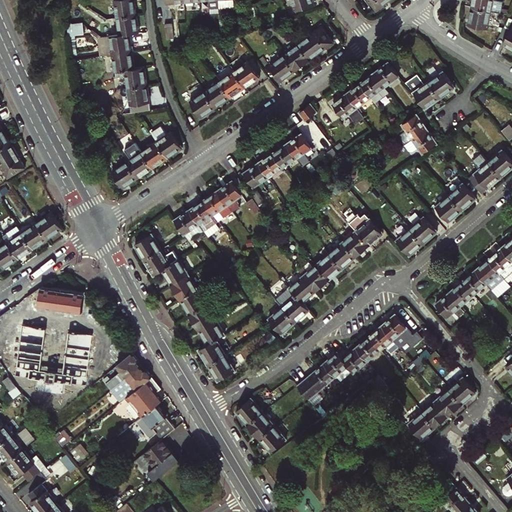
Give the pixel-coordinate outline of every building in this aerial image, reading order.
[(113,0),(116,18),(136,14),(133,0),(113,0)] [(291,0),(295,10),(314,4),(312,0),(291,0)] [(368,0),(376,10),(389,0),(368,0)] [(492,0),(472,0),(471,8),(491,12),(500,14),(502,4),(492,3),(492,0)] [(468,24),(497,31),(501,17),(490,15),(491,12),(471,8),(468,24)] [(129,33),(139,32),(136,14),(116,18),(107,19),(106,19),(108,36),(129,33)] [(72,21),(73,33),(86,32),(85,20),(72,21)] [(167,38),(174,37),(172,23),(165,24),(167,38)] [(511,25),(502,43),(511,48),(511,25)] [(298,42),(311,58),(332,42),(320,26),(298,42)] [(268,41),(272,39),(267,29),(262,32),(268,41)] [(111,53),(132,50),(129,33),(108,36),(100,38),(102,55),(111,53)] [(296,69),(311,58),(298,42),(283,53),(296,69)] [(124,70),(135,68),(132,50),(111,53),(114,71),(124,70)] [(281,80),(296,69),(283,53),(269,64),(281,80)] [(233,70),(244,86),(258,76),(247,60),(233,70)] [(385,86),(399,76),(388,62),(374,73),(385,86)] [(438,75),(443,71),(440,66),(434,70),(438,75)] [(127,87),(147,84),(145,67),(135,68),(124,70),(127,87)] [(229,97),(244,86),(233,70),(218,80),(229,97)] [(439,98),(454,87),(443,71),(438,75),(433,78),(429,74),(424,77),(428,82),(439,98)] [(390,94),(385,86),(374,73),(360,83),(371,97),(372,99),(378,107),(392,96),(390,94)] [(425,108),(439,98),(428,82),(425,84),(417,74),(405,83),(414,92),(425,108)] [(215,107),(229,97),(218,80),(204,90),(215,107)] [(346,93),(357,107),(371,97),(360,83),(346,93)] [(130,105),(150,102),(147,84),(127,87),(130,105)] [(201,117),(215,107),(204,90),(190,101),(201,117)] [(343,117),(357,107),(346,93),(333,104),(343,117)] [(301,111),(307,118),(314,112),(308,105),(301,111)] [(404,144),(412,138),(427,128),(417,114),(402,124),(407,131),(398,137),(403,144),(404,144)] [(166,157),(182,147),(171,131),(165,134),(160,126),(150,133),(155,141),(166,157)] [(511,129),(509,126),(501,132),(508,140),(511,136),(511,129)] [(0,149),(11,143),(2,128),(0,129),(0,149)] [(423,152),(437,142),(427,128),(412,138),(404,144),(409,150),(412,150),(418,146),(423,152)] [(352,138),(355,142),(363,136),(360,132),(352,138)] [(304,153),(311,148),(302,134),(287,143),(297,158),(302,166),(310,161),(304,153)] [(152,167),(166,157),(155,141),(141,151),(152,167)] [(0,163),(8,178),(25,168),(11,143),(0,149),(0,163)] [(273,153),(282,167),(297,158),(287,143),(273,153)] [(337,163),(343,159),(339,155),(335,148),(329,152),(337,163)] [(488,161),(501,176),(511,166),(511,161),(502,150),(488,161)] [(137,177),(152,167),(141,151),(126,161),(137,177)] [(268,176),(282,167),(273,153),(258,162),(268,176)] [(488,188),(501,176),(488,161),(481,153),(472,161),(479,170),(475,173),(488,188)] [(122,187),(137,177),(126,161),(112,171),(122,187)] [(253,186),(268,176),(258,162),(243,172),(253,186)] [(238,176),(232,180),(241,194),(248,190),(238,176)] [(239,206),(235,199),(242,195),(241,194),(232,180),(217,190),(231,211),(232,211),(239,206)] [(462,209),(476,198),(463,183),(449,195),(462,209)] [(218,221),(231,211),(217,190),(202,200),(218,221)] [(258,205),(264,201),(257,191),(251,195),(253,197),(258,205)] [(448,221),(462,209),(449,195),(436,207),(448,221)] [(316,202),(319,206),(326,200),(323,196),(316,202)] [(254,214),(261,210),(258,205),(253,197),(246,202),(254,214)] [(218,221),(202,200),(189,209),(199,224),(204,230),(204,231),(209,237),(220,229),(216,222),(218,221)] [(184,234),(199,224),(189,209),(174,219),(184,234)] [(48,238),(62,228),(51,212),(37,222),(48,238)] [(423,243),(437,232),(423,216),(410,228),(423,243)] [(369,245),(383,234),(370,218),(356,230),(369,245)] [(34,248),(48,238),(37,222),(23,232),(34,248)] [(184,234),(189,240),(204,230),(199,224),(184,234)] [(19,258),(34,248),(23,232),(19,225),(4,235),(8,242),(19,258)] [(410,255),(423,243),(410,228),(397,240),(410,255)] [(356,257),(369,245),(356,230),(343,241),(356,257)] [(144,259),(161,248),(152,233),(135,244),(144,259)] [(511,237),(501,247),(511,260),(511,237)] [(343,268),(356,257),(343,241),(329,252),(343,268)] [(0,264),(3,269),(19,258),(8,242),(0,247),(0,264)] [(506,279),(511,273),(511,260),(501,247),(488,258),(505,278),(506,279)] [(161,269),(171,263),(161,248),(144,259),(153,274),(161,269)] [(329,279),(343,268),(329,252),(316,263),(329,279)] [(161,269),(170,284),(188,273),(179,258),(171,263),(161,269)] [(505,278),(488,258),(475,269),(487,283),(492,290),(505,278)] [(316,291),(329,279),(316,263),(302,275),(316,291)] [(473,294),(487,283),(475,269),(462,281),(473,294)] [(170,284),(180,299),(197,288),(188,273),(170,284)] [(302,302),(316,291),(302,275),(289,286),(289,287),(302,302)] [(449,292),(460,306),(473,294),(462,281),(449,292)] [(38,307),(61,310),(64,290),(42,287),(28,297),(31,301),(38,307)] [(295,320),(309,309),(302,302),(289,287),(276,298),(283,305),(295,320)] [(180,299),(189,314),(206,303),(197,288),(180,299)] [(61,310),(83,313),(84,301),(93,313),(98,309),(85,293),(64,290),(61,310)] [(458,317),(465,311),(460,306),(449,292),(436,304),(447,317),(453,311),(458,317)] [(93,314),(93,313),(84,301),(83,313),(93,314)] [(198,329),(215,318),(206,303),(189,314),(198,329)] [(281,332),(295,320),(283,305),(269,317),(281,332)] [(6,313),(10,319),(19,312),(15,306),(6,313)] [(10,319),(6,313),(0,316),(0,334),(14,325),(10,319)] [(418,330),(413,334),(395,314),(382,325),(393,338),(400,346),(405,352),(423,336),(418,330)] [(216,339),(224,333),(215,318),(198,329),(207,344),(216,339)] [(47,328),(23,325),(17,376),(39,379),(38,385),(37,393),(64,397),(65,390),(66,382),(74,383),(74,382),(87,384),(88,376),(94,334),(70,331),(65,368),(64,373),(42,370),(42,364),(47,328)] [(380,349),(393,338),(382,325),(369,336),(380,349)] [(492,338),(495,341),(503,334),(500,331),(492,338)] [(355,347),(367,361),(380,349),(369,336),(355,347)] [(209,365),(225,355),(216,339),(207,344),(199,349),(209,365)] [(118,347),(113,351),(108,356),(116,366),(131,353),(124,343),(118,347)] [(354,372),(367,361),(355,347),(342,358),(348,365),(353,371),(354,372)] [(353,371),(348,365),(342,358),(339,354),(337,351),(323,363),(335,376),(336,375),(341,381),(353,371)] [(112,389),(139,367),(135,363),(138,361),(131,353),(116,366),(121,372),(107,383),(112,389)] [(218,379),(234,369),(225,355),(209,365),(218,379)] [(310,374),(321,388),(335,376),(323,363),(310,374)] [(42,370),(64,373),(65,368),(42,364),(42,370)] [(117,404),(124,399),(151,377),(144,369),(142,371),(139,367),(112,389),(107,392),(117,404)] [(11,390),(16,386),(9,376),(4,380),(11,390)] [(140,418),(155,406),(163,400),(157,392),(160,389),(151,377),(124,399),(140,418)] [(462,404),(476,392),(463,377),(449,388),(462,404)] [(313,386),(311,388),(304,393),(309,399),(313,403),(319,399),(315,394),(317,392),(313,386)] [(449,415),(462,404),(449,388),(436,399),(449,415)] [(10,405),(15,410),(25,402),(20,397),(10,405)] [(247,425),(263,412),(251,398),(235,411),(247,425)] [(435,426),(449,415),(436,399),(423,411),(435,426)] [(163,438),(174,430),(155,406),(140,418),(135,422),(148,437),(156,430),(163,438)] [(421,437),(435,426),(423,411),(413,419),(409,422),(421,437)] [(247,425),(259,438),(274,425),(263,412),(247,425)] [(0,444),(13,435),(2,421),(0,422),(0,444)] [(259,438),(270,451),(285,438),(274,425),(259,438)] [(27,427),(20,431),(28,442),(35,438),(27,427)] [(0,444),(0,450),(8,461),(24,449),(13,435),(0,444)] [(175,463),(180,459),(163,438),(145,453),(146,455),(141,459),(148,468),(153,464),(161,474),(174,463),(175,463)] [(486,447),(490,451),(500,443),(497,438),(486,447)] [(40,472),(47,466),(37,454),(31,458),(24,449),(8,461),(20,476),(23,473),(29,480),(40,472)] [(63,457),(73,469),(78,465),(68,453),(63,457)] [(447,495),(457,488),(449,477),(439,485),(447,495)] [(39,511),(47,511),(58,504),(42,483),(29,493),(34,500),(31,502),(39,511)] [(454,511),(468,501),(457,488),(447,495),(443,499),(454,511)] [(454,511),(477,511),(468,501),(454,511)]
